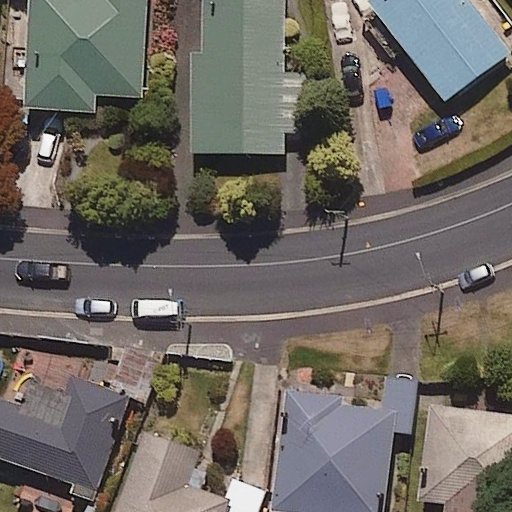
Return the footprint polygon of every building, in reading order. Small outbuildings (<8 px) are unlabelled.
[(149,0),(40,0),(32,106),(100,112),(102,90),(143,94),(149,0)] [(289,0),(210,0),(211,51),(195,52),(196,156),(289,154),(289,133),(323,133),(322,69),(291,69),(289,0)] [(511,53),(511,51),(473,0),(378,0),(450,99),(511,53)] [(33,378),(24,402),(0,393),(0,455),(99,492),(135,397),(74,375),(68,391),(33,378)] [(348,394),(292,388),(279,509),(308,511),(390,511),(401,412),(347,406),(348,394)] [(511,511),(511,413),(439,405),(428,499),(451,502),(450,511),(511,511)] [(207,449),(151,429),(121,511),(230,511),(235,500),(194,486),(207,449)]
